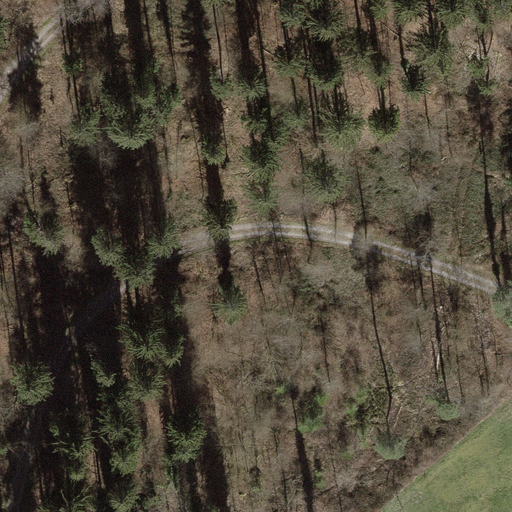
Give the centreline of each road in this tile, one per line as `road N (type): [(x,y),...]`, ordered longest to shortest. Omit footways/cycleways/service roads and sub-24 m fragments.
road 1 (track): [(511,295),(338,235),(222,228),(158,251),(52,380),(15,511)]
road 2 (track): [(84,0),(15,67),(0,93)]
